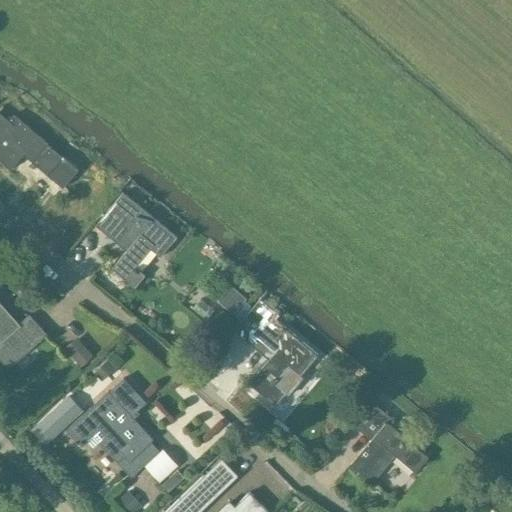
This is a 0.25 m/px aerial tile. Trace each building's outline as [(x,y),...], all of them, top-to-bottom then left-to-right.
[(78,168),(66,158),(13,114),(9,119),(0,111),(0,159),(1,160),(1,162),(10,169),(23,153),(63,186),(78,168)] [(122,192),(95,225),(109,236),(117,227),(134,241),(126,250),(111,268),(134,287),(145,275),(135,267),(150,248),(160,256),(176,236),(122,192)] [(286,392),(279,387),(272,381),(287,364),(300,375),(317,355),(284,327),(282,330),(280,328),(280,324),(273,318),(277,314),(259,299),(233,329),(252,345),(257,339),(273,353),(249,381),(276,404),(286,392)] [(0,356),(9,366),(46,332),(29,313),(18,323),(0,303),(0,356)] [(94,355),(81,340),(68,350),(81,366),(94,355)] [(107,360),(94,372),(103,381),(115,368),(107,360)] [(108,391),(66,430),(76,440),(75,441),(80,447),(86,441),(93,448),(99,442),(131,477),(150,459),(140,449),(152,438),(130,415),(145,402),(123,378),(109,392),(108,391)] [(31,429),(46,445),(83,410),(69,394),(31,429)] [(427,457),(390,425),(394,421),(372,401),(355,420),(374,436),(350,464),(371,482),(395,454),(415,471),(427,457)] [(200,511),(221,492),(204,475),(165,511),(200,511)] [(119,499),(129,511),(134,511),(142,505),(129,490),(119,499)] [(268,511),(249,492),(230,511),(223,505),(216,511),(268,511)]
